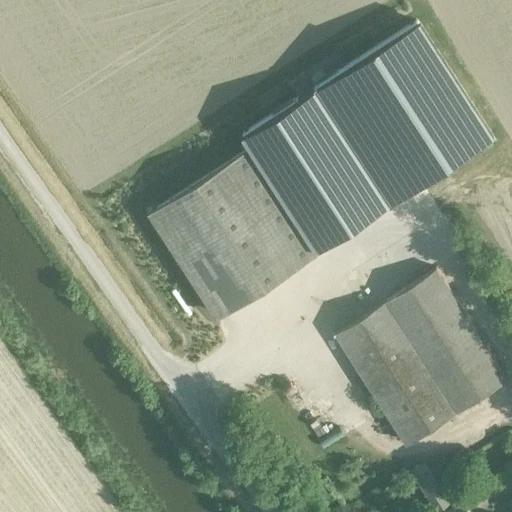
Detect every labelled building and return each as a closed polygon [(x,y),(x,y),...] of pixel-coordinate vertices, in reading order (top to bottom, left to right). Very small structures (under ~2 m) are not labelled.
[(417,22),(240,137),(248,149),(313,250),(490,136),(417,22)] [(216,313),(313,250),(248,149),(150,212),(216,313)] [(385,300),(336,332),(407,442),(508,378),(436,267),(406,286),(385,300)] [(438,510),(451,502),(424,460),(411,468),(438,510)] [(470,511),(464,501),(446,511),(470,511)]
